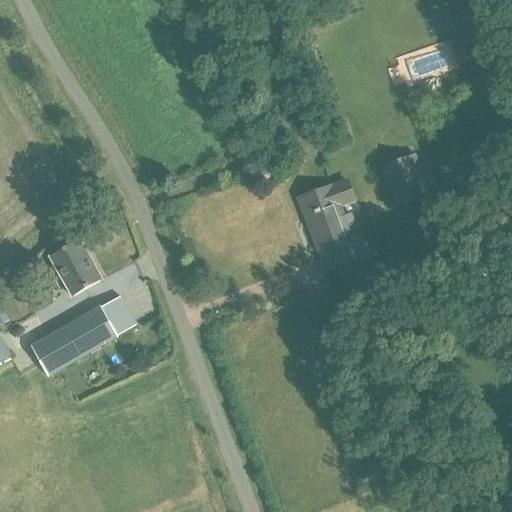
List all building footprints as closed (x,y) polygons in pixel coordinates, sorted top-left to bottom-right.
[(441,170),(422,177),(413,156),(385,167),(400,207),(448,188),(441,170)] [(346,183),(330,189),(330,188),(298,200),(320,259),(324,257),(329,270),(365,257),(359,241),(351,244),(337,207),(353,201),(346,183)] [(80,241),(50,258),(73,298),(103,281),(80,241)] [(31,347),(47,376),(117,336),(100,307),(31,347)] [(0,366),(13,359),(0,334),(0,366)] [(107,362),(93,369),(101,385),(114,379),(107,362)]
